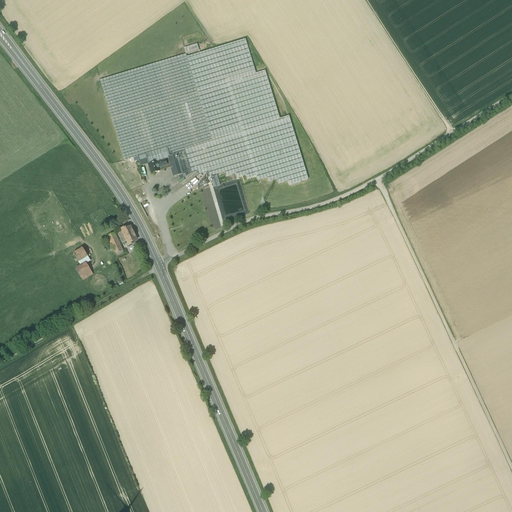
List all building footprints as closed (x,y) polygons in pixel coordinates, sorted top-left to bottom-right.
[(245,40),(187,57),(212,141),(184,149),(192,173),(198,171),(199,175),(209,172),(210,176),(225,172),(226,176),(236,174),(237,177),(246,175),(247,179),(256,176),(258,181),(267,178),(268,182),(278,179),(279,183),(288,181),(289,185),(308,180),(289,117),(280,119),(265,71),(256,74),(245,40)] [(197,45),(184,49),(185,55),(186,54),(199,50),(197,45)] [(185,55),(100,80),(124,161),(146,154),(167,148),(170,157),(176,155),(177,158),(181,157),(184,167),(180,168),(182,174),(183,179),(192,173),(184,149),(212,141),(187,57),(186,54),(185,55)] [(167,148),(146,154),(149,164),(157,162),(169,158),(168,157),(170,157),(167,148)] [(177,158),(176,155),(170,157),(168,157),(169,158),(174,177),(182,174),(180,168),(177,158)] [(165,160),(157,162),(149,164),(148,165),(149,168),(150,168),(152,174),(160,171),(158,168),(167,165),(165,160)] [(137,241),(130,227),(127,229),(126,227),(121,230),(122,232),(128,243),(129,246),(134,244),(133,242),(137,241)] [(122,232),(119,234),(123,245),(128,243),(122,232)] [(118,240),(114,233),(107,236),(117,256),(124,253),(119,242),(120,241),(119,239),(118,240)] [(82,248),(74,253),(81,265),(86,262),(86,263),(90,260),(82,248)] [(86,263),(86,262),(81,265),(75,269),(83,281),(93,274),(86,263)]
